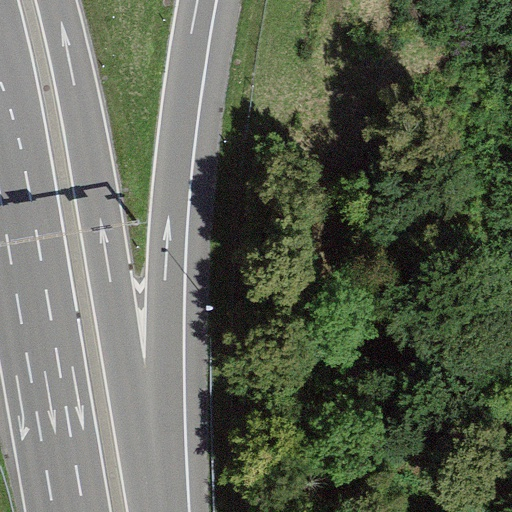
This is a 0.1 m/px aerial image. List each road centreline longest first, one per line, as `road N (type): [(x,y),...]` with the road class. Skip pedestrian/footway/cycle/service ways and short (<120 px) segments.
road 1 (trunk): [(155,511),(85,125),(54,0)]
road 2 (motorway): [(161,511),(177,148),(201,0)]
road 3 (trunk): [(7,100),(85,511)]
